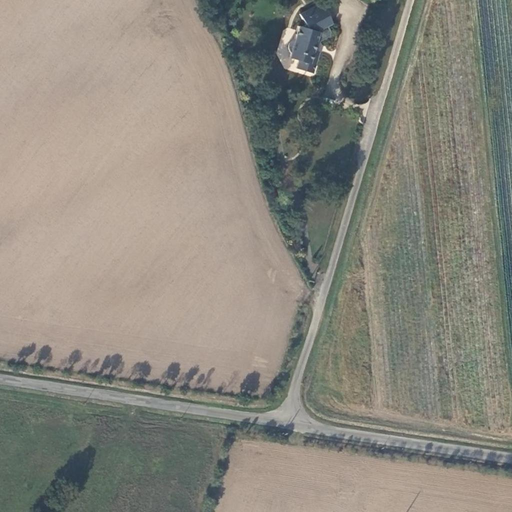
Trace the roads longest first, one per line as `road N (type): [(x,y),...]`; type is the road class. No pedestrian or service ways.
road 1 (unclassified): [(293,422),(410,0)]
road 2 (unclassified): [(0,377),(293,422)]
road 3 (unclassified): [(293,422),(511,458)]
